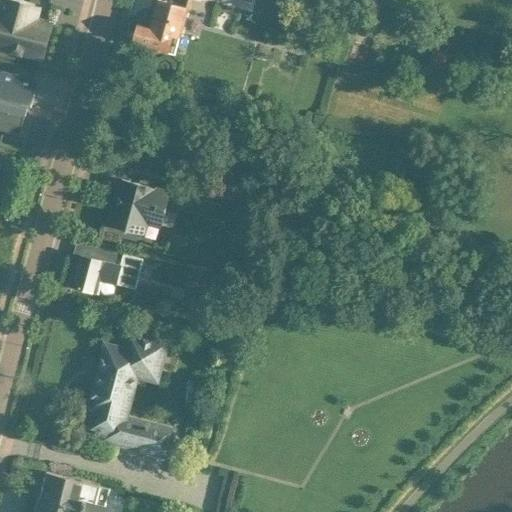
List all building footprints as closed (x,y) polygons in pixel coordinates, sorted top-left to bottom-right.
[(0,0),(0,53),(42,65),(53,25),(38,21),(41,8),(8,0),(0,0)] [(133,47),(174,58),(187,8),(157,0),(156,0),(149,31),(138,28),(133,47)] [(418,64),(434,70),(439,56),(423,50),(418,64)] [(0,129),(18,135),(34,81),(0,70),(0,129)] [(159,227),(170,187),(119,173),(105,223),(145,234),(147,224),(159,227)] [(114,283),(121,260),(77,249),(68,282),(93,288),(95,278),(114,283)] [(80,434),(167,456),(175,425),(129,413),(137,379),(157,384),(169,337),(127,326),(123,343),(104,338),(80,434)] [(41,466),(29,511),(96,511),(104,481),(41,466)]
